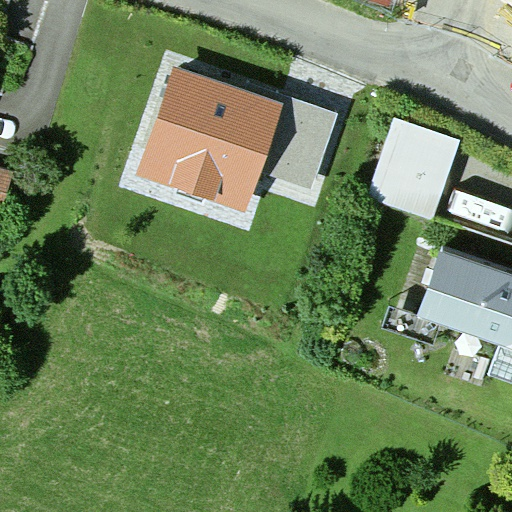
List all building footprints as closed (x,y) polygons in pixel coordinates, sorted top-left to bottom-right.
[(245,90),(174,66),(137,174),(245,212),(259,170),(283,104),(245,90)] [(249,80),(245,90),(283,104),(287,94),(249,80)] [(311,189),(339,113),(287,94),(283,104),(259,170),(311,189)] [(394,116),(366,197),(432,219),(460,139),(394,116)] [(14,170),(0,166),(0,211),(2,213),(14,170)] [(511,274),(441,251),(418,316),(502,343),(511,346),(511,274)] [(511,380),(511,346),(502,343),(490,373),(511,380)]
